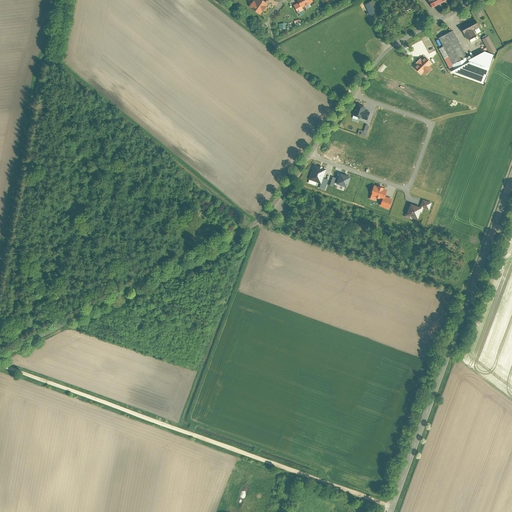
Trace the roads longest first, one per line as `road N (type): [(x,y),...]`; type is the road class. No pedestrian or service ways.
road 1 (track): [(0,362),(392,505)]
road 2 (residential): [(0,357),(262,219),(309,155)]
road 3 (tertiary): [(511,181),(390,511)]
road 4 (residential): [(352,95),(430,123),(407,189),(309,155)]
road 5 (residential): [(352,95),(395,44),(485,0)]
